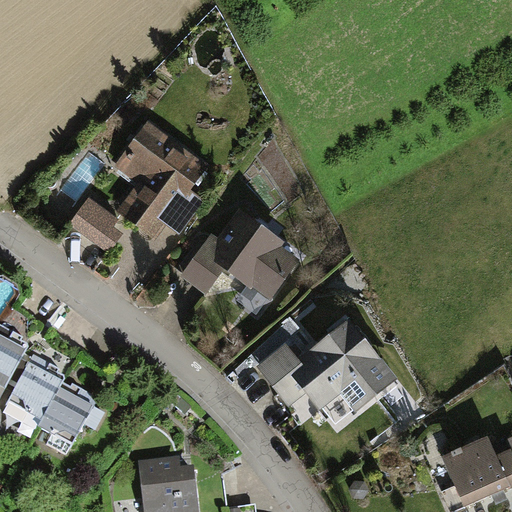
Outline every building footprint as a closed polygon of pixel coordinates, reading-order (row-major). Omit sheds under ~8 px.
[(208,164),(147,119),(113,164),(137,182),(115,211),(150,237),(162,221),(179,234),(206,197),(191,186),(208,164)] [(120,218),(90,195),(70,221),(108,251),(123,232),(114,225),(120,218)] [(209,234),(180,277),(205,294),(225,266),(269,296),(296,257),(279,245),(283,239),(236,207),(215,238),(209,234)] [(284,342),(255,366),(271,386),(288,372),(317,409),(338,392),(352,410),(395,376),(346,316),(296,357),(284,342)] [(29,355),(24,353),(27,345),(26,342),(21,340),(23,335),(0,323),(0,385),(3,388),(7,381),(13,384),(29,355)] [(31,356),(29,355),(13,384),(5,400),(40,419),(61,381),(63,378),(63,375),(62,374),(57,371),(58,367),(33,353),(31,356)] [(69,386),(61,381),(40,419),(37,425),(50,433),(45,443),(65,455),(82,424),(94,430),(103,412),(92,406),(95,401),(96,398),(95,396),(94,395),(71,383),(69,386)] [(487,435),(441,454),(454,484),(442,489),(451,510),(511,484),(511,453),(510,448),(495,454),(487,435)] [(179,511),(198,510),(194,469),(178,471),(177,460),(139,464),(144,511),(179,511)]
